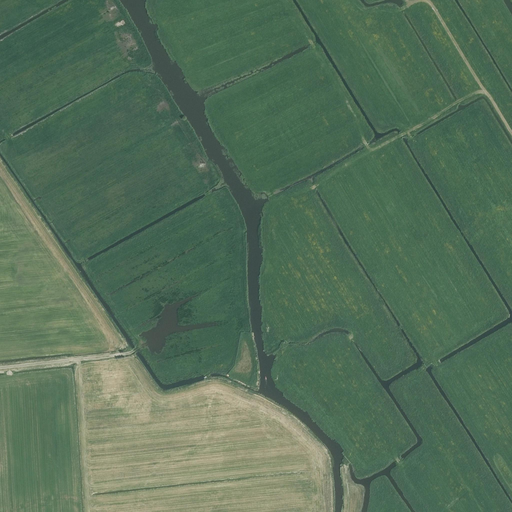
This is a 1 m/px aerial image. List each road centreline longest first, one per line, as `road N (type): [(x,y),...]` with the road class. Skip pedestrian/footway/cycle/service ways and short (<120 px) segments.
road 1 (track): [(268,253),(275,204),(370,152)]
road 2 (track): [(86,511),(76,359)]
road 3 (track): [(308,38),(370,152)]
road 4 (track): [(0,368),(128,353)]
road 5 (track): [(370,152),(484,92)]
